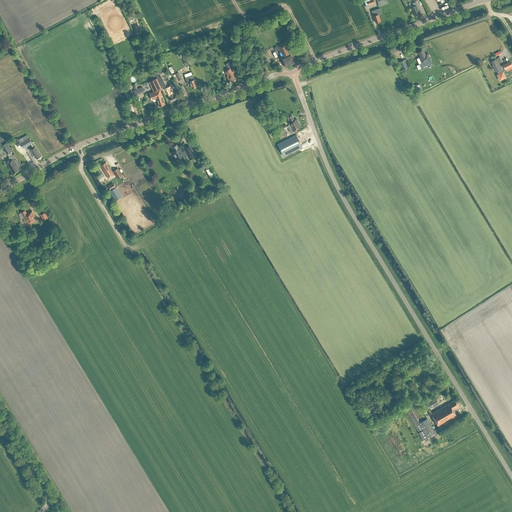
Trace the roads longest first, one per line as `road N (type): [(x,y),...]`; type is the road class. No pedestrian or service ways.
road 1 (unclassified): [(511,474),(344,199),(291,68)]
road 2 (tertiary): [(0,191),(74,147),(291,68)]
road 3 (tertiary): [(291,68),(483,0)]
road 4 (track): [(74,147),(0,28)]
road 5 (track): [(297,85),(413,42)]
road 6 (track): [(315,60),(287,7),(249,15),(232,0)]
